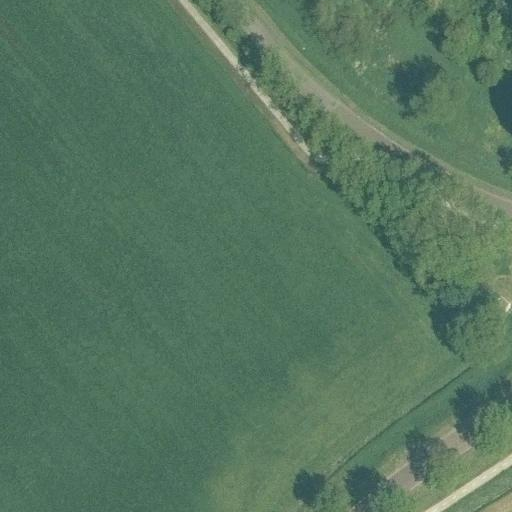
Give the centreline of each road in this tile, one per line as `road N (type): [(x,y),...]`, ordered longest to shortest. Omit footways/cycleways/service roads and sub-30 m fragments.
road 1 (unclassified): [(511,216),(435,182),(359,133),(314,97),(226,0)]
road 2 (tertiary): [(369,511),(511,406)]
